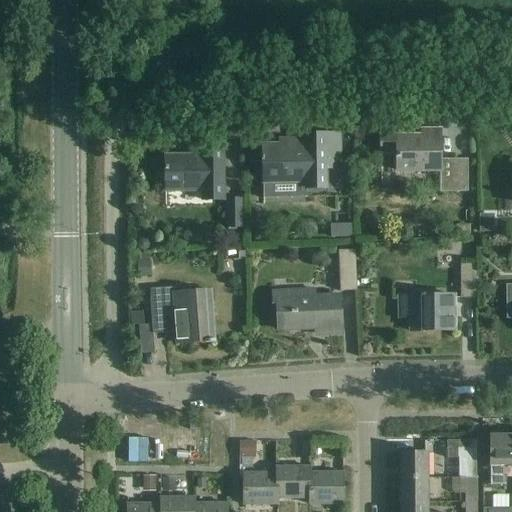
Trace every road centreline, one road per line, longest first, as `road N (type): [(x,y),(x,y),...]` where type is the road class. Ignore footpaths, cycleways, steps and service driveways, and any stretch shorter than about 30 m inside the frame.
road 1 (residential): [(110,402),(111,136),(125,113),(299,79),(511,77)]
road 2 (tertiary): [(66,401),(64,0)]
road 3 (unclassified): [(110,402),(365,380)]
road 4 (unclassified): [(365,380),(511,380)]
road 5 (residential): [(363,511),(365,380)]
